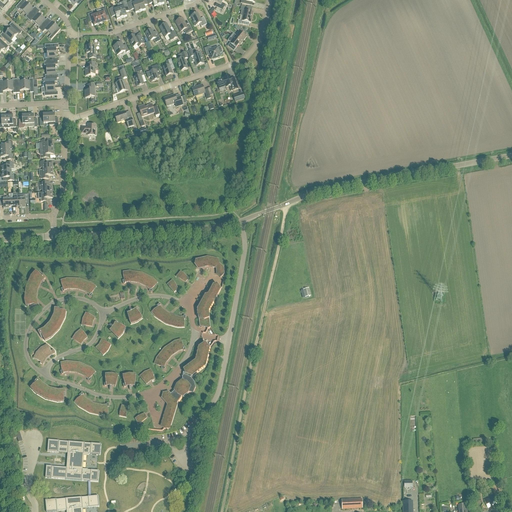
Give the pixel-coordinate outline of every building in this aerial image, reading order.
[(23,13),(29,6),(26,3),(27,1),(26,0),(23,0),(16,8),(18,11),(20,10),(23,13)] [(140,12),(137,3),(136,0),(135,0),(132,1),(132,2),(128,4),(130,12),(134,10),(136,14),(140,12)] [(140,0),(141,1),(137,3),(140,12),(145,11),(144,7),(148,5),(146,0),(140,0)] [(222,4),(223,1),(220,0),(212,0),(211,2),(217,4),(216,8),(223,11),(225,5),(222,4)] [(119,9),(122,19),(127,17),(125,13),(129,12),(126,2),(117,5),(119,9)] [(29,6),(23,13),(27,16),(25,18),(28,20),(37,10),(35,8),(33,9),(29,6)] [(241,11),(240,16),(241,16),(243,17),(252,18),(253,13),(246,12),(247,8),(241,7),(240,11),(241,11)] [(122,19),(119,9),(114,10),(114,8),(109,10),(112,18),(116,17),(117,20),(122,19)] [(98,15),(101,24),(107,22),(105,17),(108,16),(106,9),(97,12),(98,15)] [(36,24),(42,18),(38,14),(40,12),(37,10),(28,20),(31,22),(32,21),(36,24)] [(101,24),(98,15),(94,16),(93,13),(87,15),(90,22),(93,21),(94,26),(101,24)] [(201,20),(197,14),(191,17),(196,26),(200,24),(201,28),(207,25),(204,19),(201,20)] [(252,18),(243,17),(241,16),(240,22),(238,21),(238,25),(243,26),(244,22),(251,24),(252,18)] [(40,31),(50,21),(47,19),(46,21),(42,18),(36,24),(39,28),(38,29),(40,31)] [(182,19),(176,23),(181,33),(184,31),(186,36),(193,32),(190,26),(187,28),(182,19)] [(48,33),(55,26),(50,21),(40,31),(43,33),(45,31),(48,33)] [(8,32),(15,38),(18,34),(19,36),(22,33),(12,24),(9,26),(11,28),(8,32)] [(172,34),(167,24),(160,28),(165,38),(167,37),(170,42),(177,38),(174,32),(172,34)] [(55,26),(48,33),(51,36),(49,39),(51,41),(60,30),(55,26)] [(236,36),(243,42),(247,38),(241,34),(243,31),(237,27),(236,29),(235,29),(239,32),(236,36)] [(158,36),(155,37),(152,30),(146,33),(150,42),(153,40),(155,44),(161,41),(158,36)] [(3,34),(0,36),(10,46),(13,43),(14,44),(17,40),(15,38),(8,32),(5,35),(3,34)] [(228,41),(230,43),(227,47),(233,52),(236,48),(238,45),(240,46),(243,42),(236,36),(233,34),(228,41)] [(137,39),(135,36),(128,39),(131,43),(130,43),(133,48),(137,46),(138,48),(144,45),(140,38),(137,39)] [(0,51),(1,53),(5,49),(6,50),(9,48),(0,39),(0,51)] [(123,47),(121,43),(113,47),(115,51),(114,51),(117,56),(126,52),(127,53),(129,52),(126,45),(123,47)] [(47,54),(56,54),(56,49),(59,49),(58,45),(45,46),(45,49),(47,49),(47,54)] [(91,48),(91,46),(86,46),(86,54),(91,54),(91,56),(89,56),(89,60),(96,59),(96,47),(91,48)] [(212,50),(210,47),(204,49),(207,57),(210,56),(211,60),(215,59),(215,60),(217,60),(218,59),(217,58),(220,57),(219,54),(223,53),(221,47),(217,49),(217,48),(212,50)] [(197,55),(195,50),(188,52),(190,58),(193,57),(196,67),(204,64),(200,54),(197,55)] [(180,72),(188,70),(185,60),(188,59),(186,53),(178,56),(180,61),(177,62),(180,72)] [(46,63),(58,62),(59,62),(59,58),(57,59),(56,54),(47,54),(47,59),(46,59),(46,63)] [(166,77),(173,75),(170,68),(174,67),(172,60),(166,62),(166,64),(162,65),(166,77)] [(46,66),(46,71),(56,71),(55,66),(58,66),(58,62),(46,63),(44,63),(44,66),(46,66)] [(95,75),(95,63),(88,64),(88,67),(90,67),(90,69),(85,69),(86,77),(91,77),(91,76),(95,75)] [(147,75),(148,78),(149,78),(151,78),(153,82),(159,80),(156,72),(159,71),(157,65),(151,67),(153,72),(149,73),(149,74),(147,75)] [(137,87),(144,85),(141,78),(144,76),(141,67),(135,69),(138,77),(134,78),(137,87)] [(45,80),(57,79),(59,79),(58,75),(56,76),(56,71),(46,71),(47,76),(45,76),(45,80)] [(125,87),(123,80),(128,79),(125,71),(120,72),(122,78),(116,80),(117,84),(116,84),(117,89),(116,90),(117,94),(124,92),(124,91),(128,90),(126,86),(125,87)] [(222,79),(223,79),(224,81),(222,81),(217,83),(219,89),(226,87),(226,88),(229,87),(231,92),(238,90),(234,78),(230,79),(229,77),(222,79)] [(45,83),(46,88),(55,88),(55,83),(57,83),(57,79),(45,80),(43,80),(44,83),(45,83)] [(8,83),(8,92),(13,92),(13,94),(17,94),(16,80),(12,81),(12,82),(8,83)] [(25,91),(24,82),(20,82),(20,80),(16,80),(17,94),(20,94),(20,91),(25,91)] [(24,82),(25,91),(30,91),(30,93),(34,93),(33,80),(29,80),(29,82),(24,82)] [(8,92),(8,83),(3,83),(3,81),(0,81),(0,94),(3,95),(3,92),(8,92)] [(95,97),(94,85),(87,86),(87,89),(89,89),(89,91),(85,91),(85,99),(90,99),(90,98),(95,97)] [(195,97),(205,94),(207,100),(211,99),(209,95),(208,89),(204,91),(202,86),(192,89),(195,97)] [(55,88),(46,88),(46,93),(44,93),(44,97),(58,96),(58,92),(55,93),(55,88)] [(233,97),(235,103),(245,100),(243,94),(233,97)] [(180,99),(176,100),(175,96),(170,97),(170,98),(168,99),(167,98),(165,99),(164,100),(167,107),(175,104),(176,108),(183,106),(183,105),(180,99)] [(153,108),(152,105),(147,107),(145,108),(144,106),(138,108),(140,114),(137,115),(141,127),(145,126),(142,118),(154,114),(155,117),(160,115),(157,107),(153,108)] [(134,126),(131,119),(128,120),(125,113),(115,116),(117,124),(126,121),(128,128),(134,126)] [(55,114),(49,115),(49,124),(49,127),(58,126),(58,119),(55,119),(55,114)] [(34,115),(28,116),(28,125),(28,128),(34,127),(34,128),(37,128),(37,120),(34,120),(34,115)] [(44,124),(49,124),(49,115),(43,115),(43,119),(39,119),(40,127),(44,127),(44,124)] [(22,120),(19,120),(19,125),(19,130),(24,129),(25,127),(25,125),(28,125),(28,116),(22,116),(22,120)] [(7,117),(8,129),(10,129),(11,128),(16,128),(16,121),(13,121),(13,117),(7,117)] [(96,129),(96,125),(88,125),(88,128),(82,128),(82,134),(88,134),(88,136),(96,136),(96,129)] [(39,144),(40,150),(54,149),(53,144),(47,144),(47,141),(41,141),(41,144),(39,144)] [(0,152),(10,152),(10,151),(11,150),(13,149),(12,143),(6,143),(6,146),(0,146),(0,152)] [(54,149),(40,150),(40,154),(41,156),(42,156),(42,159),(48,159),(48,156),(54,155),(54,149)] [(10,152),(0,152),(1,158),(7,158),(7,161),(13,160),(13,154),(10,155),(10,152)] [(43,171),(53,171),(53,165),(47,165),(47,162),(40,162),(40,168),(43,168),(43,171)] [(1,173),(11,173),(11,170),(14,170),(13,163),(7,164),(7,167),(1,167),(1,173)] [(53,171),(43,171),(39,171),(40,177),(41,178),(41,180),(48,180),(48,177),(53,176),(53,171)] [(11,173),(1,173),(2,179),(8,179),(8,182),(14,181),(14,175),(12,176),(11,173)] [(42,194),(52,193),(52,187),(48,188),(48,183),(40,183),(40,191),(42,191),(42,194)] [(42,194),(36,194),(37,200),(39,200),(39,203),(40,203),(47,202),(47,199),(53,199),(52,193),(42,194)] [(22,195),(19,196),(19,198),(19,200),(20,208),(19,208),(19,209),(20,209),(25,208),(25,202),(29,202),(28,195),(22,195)] [(4,196),(0,196),(0,203),(3,204),(3,209),(9,209),(9,208),(8,197),(5,197),(4,196)] [(216,276),(221,279),(224,275),(223,268),(219,265),(218,260),(207,257),(195,261),(194,266),(198,270),(208,268),(216,269),(216,276)] [(46,279),(43,276),(42,278),(35,272),(31,277),(26,288),(24,301),(26,307),(34,306),(34,307),(38,307),(37,300),(38,292),(41,284),(46,279)] [(123,273),(124,281),(123,281),(123,285),(125,284),(125,283),(130,283),(138,284),(146,288),(150,291),(149,292),(151,293),(153,291),(152,290),(158,284),(153,279),(141,273),(129,272),(123,273)] [(176,277),(185,283),(189,279),(180,272),(176,277)] [(60,281),(63,289),(61,289),(62,293),(64,292),(64,291),(68,290),(77,290),(86,293),(89,296),(89,297),(90,298),(93,295),(91,294),(96,288),(91,283),(79,279),(67,279),(60,281)] [(167,285),(174,293),(178,290),(172,280),(167,285)] [(209,313),(221,290),(217,285),(213,286),(208,295),(205,296),(197,310),(200,328),(207,329),(207,330),(210,329),(209,313)] [(305,298),(311,297),(309,289),(303,290),(305,298)] [(151,313),(155,318),(166,325),(178,329),(184,328),(184,320),(186,320),(185,316),(183,316),(184,317),(179,318),(170,315),(163,310),(160,307),(161,306),(159,304),(157,307),(158,308),(151,313)] [(65,319),(66,312),(58,311),(58,309),(54,309),(53,316),(49,323),(43,329),(38,332),(39,336),(41,335),(45,342),(51,339),(60,330),(65,319)] [(132,312),(132,311),(131,312),(127,314),(131,325),(137,323),(142,319),(138,313),(139,312),(137,309),(132,312)] [(86,313),(82,319),(81,326),(92,328),(93,323),(95,318),(86,313)] [(123,335),(126,329),(118,325),(119,324),(116,322),(113,327),(112,328),(112,329),(109,331),(118,340),(123,335)] [(88,338),(81,330),(75,334),(72,340),(81,346),(84,341),(88,338)] [(174,342),(164,349),(156,359),(154,365),(157,366),(162,368),(161,369),(164,371),(165,369),(164,368),(166,364),(172,357),(179,352),(183,351),(184,352),(186,351),(185,348),(183,348),(181,340),(174,342)] [(108,352),(111,346),(101,341),(99,345),(96,349),(103,356),(108,352)] [(167,405),(160,427),(165,431),(170,430),(178,405),(177,405),(177,403),(181,398),(183,398),(188,394),(188,393),(193,395),(196,388),(194,383),(190,378),(191,378),(192,378),(206,367),(210,349),(208,347),(208,346),(206,345),(205,344),(198,348),(195,361),(183,370),(184,372),(183,374),(182,377),(182,378),(182,380),(176,385),(173,391),(174,392),(171,395),(168,392),(163,394),(161,399),(167,405)] [(55,354),(55,352),(52,351),(51,352),(47,345),(41,348),(36,353),(33,359),(41,363),(40,364),(43,366),(46,360),(48,358),(55,354)] [(90,379),(96,373),(91,368),(79,363),(67,362),(60,363),(62,371),(60,372),(61,375),(63,375),(63,374),(67,373),(76,374),(85,377),(88,380),(87,381),(89,383),(91,380),(90,379)] [(146,385),(150,382),(154,380),(151,371),(145,373),(140,377),(146,385)] [(112,387),(115,388),(118,376),(112,375),(105,375),(106,383),(104,383),(104,387),(110,387),(112,388),(112,387)] [(135,387),(135,375),(129,375),(122,376),(124,384),(123,385),(124,388),(129,387),(129,388),(131,387),(135,387)] [(45,400),(57,403),(64,403),(63,394),(65,394),(65,390),(58,391),(50,389),(42,384),(38,379),(35,382),(37,383),(30,389),(35,394),(45,400)] [(89,414),(101,417),(108,416),(107,408),(109,408),(109,404),(107,404),(107,405),(102,406),(93,404),(86,399),(83,396),(83,395),(82,394),(79,396),(80,397),(74,403),(79,408),(89,414)] [(135,419),(138,426),(142,424),(147,419),(145,414),(135,419)] [(207,425),(202,421),(193,432),(198,435),(207,425)] [(46,467),(45,479),(88,482),(90,482),(98,483),(99,471),(91,471),(88,471),(88,470),(83,470),(84,455),(89,456),(89,454),(90,455),(100,456),(101,445),(48,441),(47,453),(68,454),(66,468),(46,467)] [(126,505),(128,487),(110,485),(109,501),(120,502),(120,505),(126,505)] [(488,508),(499,503),(495,495),(484,500),(488,508)] [(89,497),(45,501),(46,511),(55,511),(67,511),(66,511),(82,511),(83,510),(88,509),(88,508),(89,508),(99,507),(98,497),(91,497),(89,497)] [(342,511),(363,510),(362,500),(342,501),(342,511)] [(411,511),(412,502),(403,502),(402,511),(411,511)]
